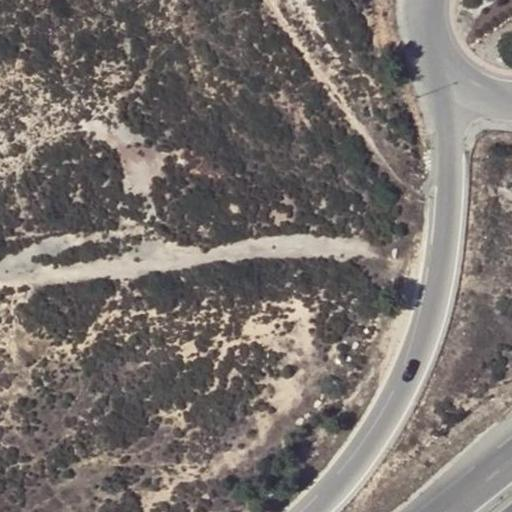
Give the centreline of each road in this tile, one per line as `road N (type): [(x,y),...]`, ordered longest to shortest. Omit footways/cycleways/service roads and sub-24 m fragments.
road 1 (trunk): [(460,76),(445,248),(429,328),(384,429),(314,511)]
road 2 (track): [(0,284),(366,243),(442,261)]
road 3 (track): [(288,0),(408,181),(450,200)]
